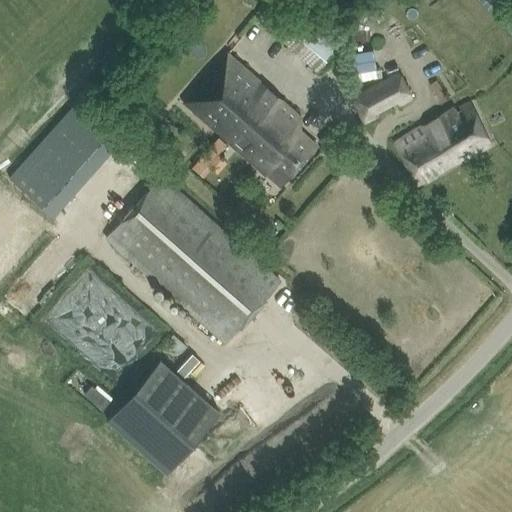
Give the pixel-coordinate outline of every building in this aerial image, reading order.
[(280,0),(272,0),(256,18),(319,74),(347,42),(309,7),(300,17),(280,0)] [(184,102),(280,187),(317,146),(294,126),(301,118),(227,52),(184,102)] [(446,93),(454,90),(447,70),(438,73),(446,93)] [(399,104),(411,99),(398,72),(359,93),(371,116),(397,101),(399,104)] [(119,142),(74,103),(8,178),(53,217),(119,142)] [(418,184),(492,142),(470,103),(460,109),(461,112),(457,114),(454,108),(394,142),(418,184)] [(280,281),(160,176),(106,237),(226,343),(280,281)] [(297,278),(284,294),(291,299),(303,284),(297,278)] [(104,305),(105,316),(121,316),(120,305),(104,305)] [(165,471),(218,411),(158,358),(105,418),(165,471)]
